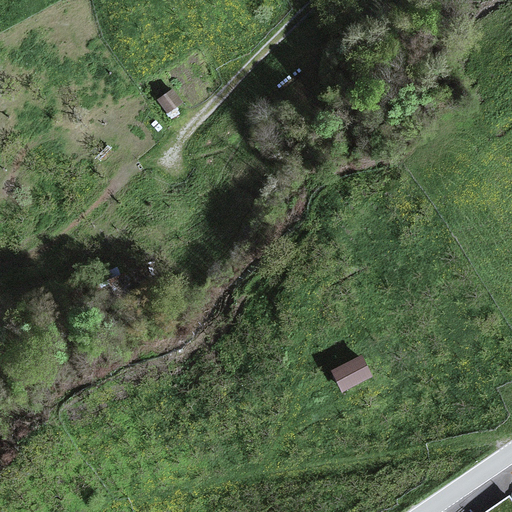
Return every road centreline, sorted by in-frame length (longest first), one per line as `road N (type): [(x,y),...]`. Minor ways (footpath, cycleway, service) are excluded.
road 1 (track): [(104,508),(469,437),(495,437),(511,451)]
road 2 (track): [(174,157),(329,0)]
